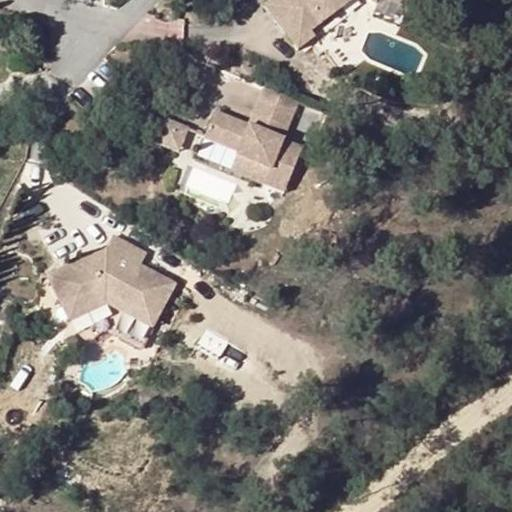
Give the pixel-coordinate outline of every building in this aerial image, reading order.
[(291,0),(232,0),(257,35),(271,26),(266,19),(291,0)] [(243,116),(257,79),(228,67),(213,104),(172,88),(161,112),(192,125),(192,134),(222,146),(217,158),(242,168),(260,124),(243,116)] [(161,118),(152,146),(178,153),(186,126),(161,118)] [(63,231),(57,241),(64,254),(51,261),(44,249),(4,276),(22,305),(54,285),(62,300),(85,313),(90,301),(113,313),(133,276),(99,258),(102,251),(63,231)] [(64,254),(57,241),(44,249),(51,261),(64,254)] [(32,320),(62,300),(54,285),(22,305),(32,320)] [(90,301),(85,313),(107,325),(113,313),(90,301)]
